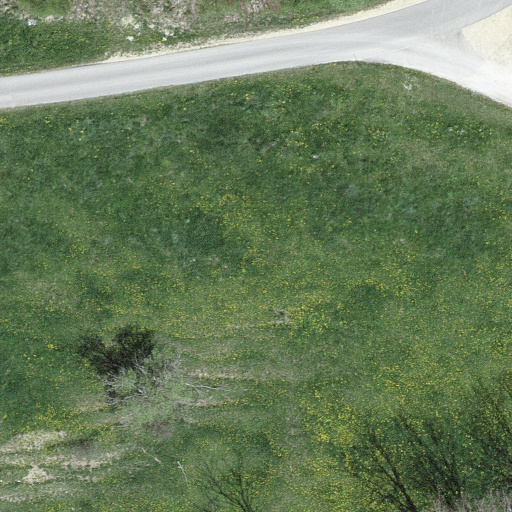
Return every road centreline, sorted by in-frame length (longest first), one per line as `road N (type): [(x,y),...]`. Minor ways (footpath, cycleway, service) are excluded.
road 1 (unclassified): [(477,0),(300,47),(0,91)]
road 2 (track): [(511,86),(392,26)]
